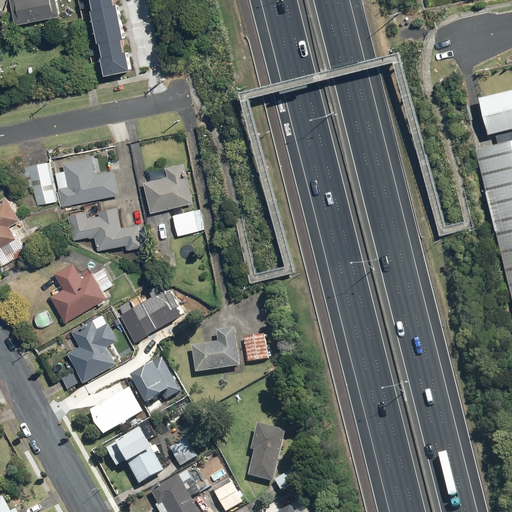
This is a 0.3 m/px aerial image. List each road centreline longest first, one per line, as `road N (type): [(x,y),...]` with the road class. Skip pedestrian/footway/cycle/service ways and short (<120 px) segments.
road 1 (motorway): [(414,511),(286,0)]
road 2 (motorway): [(326,0),(453,511)]
road 3 (residential): [(0,135),(183,97)]
road 4 (residential): [(90,511),(0,352)]
